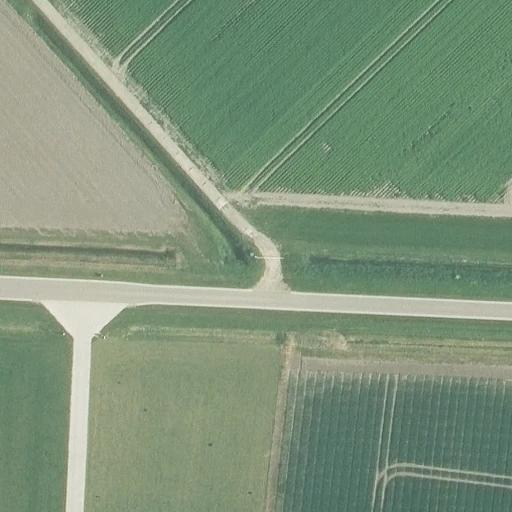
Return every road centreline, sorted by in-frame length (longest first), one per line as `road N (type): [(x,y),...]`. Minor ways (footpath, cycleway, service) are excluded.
road 1 (unclassified): [(511,311),(0,287)]
road 2 (unknown): [(86,290),(71,511)]
